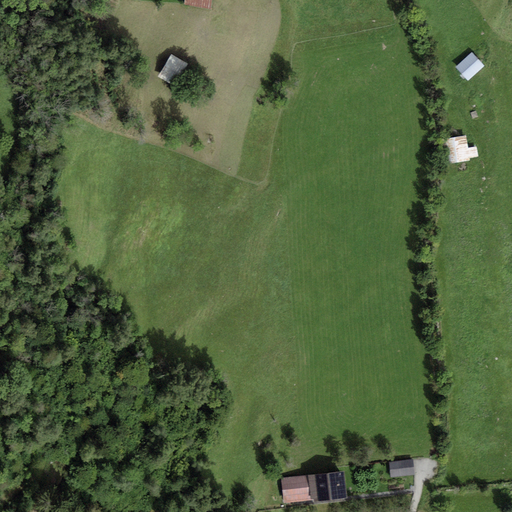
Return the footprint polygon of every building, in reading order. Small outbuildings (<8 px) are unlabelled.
[(209,0),(182,0),(181,6),(208,10),(209,0)] [(476,58),(459,72),(469,84),(486,69),(476,58)] [(169,60),(155,81),(169,90),(183,68),(169,60)] [(467,140),(442,143),(446,167),(471,163),(467,140)] [(413,463),(390,465),(391,480),(414,478),(413,463)] [(343,472),(311,474),(313,501),(345,498),(343,472)] [(309,477),(281,481),(284,502),(311,499),(309,477)]
